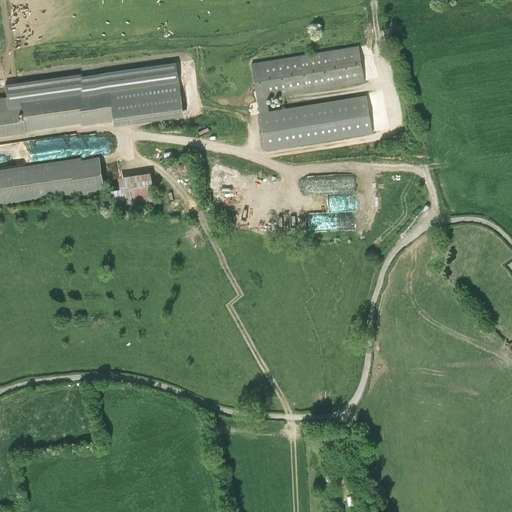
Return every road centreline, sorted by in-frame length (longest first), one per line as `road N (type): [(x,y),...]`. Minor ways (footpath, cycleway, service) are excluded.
road 1 (unclassified): [(0,392),(33,381),(119,376),(236,412),(331,417),(354,401),(380,284),(404,254),(425,242),(477,239),(511,268)]
road 2 (track): [(425,242),(415,192),(281,188),(100,151),(0,164)]
